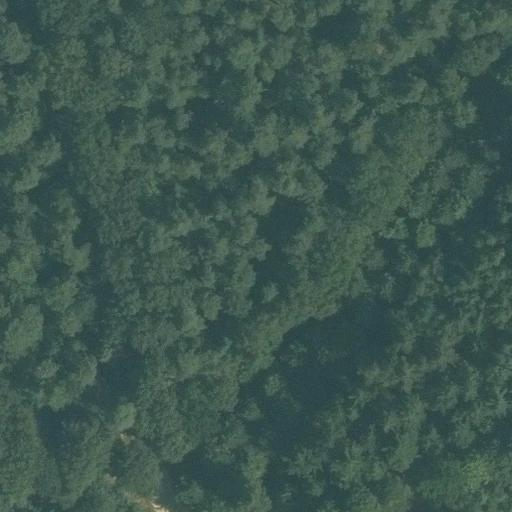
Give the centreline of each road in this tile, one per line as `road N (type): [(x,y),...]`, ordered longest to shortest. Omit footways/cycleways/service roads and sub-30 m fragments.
road 1 (track): [(511,103),(189,511)]
road 2 (track): [(159,500),(77,201),(38,0)]
road 3 (track): [(511,421),(282,511)]
road 4 (track): [(0,422),(159,500),(162,511)]
